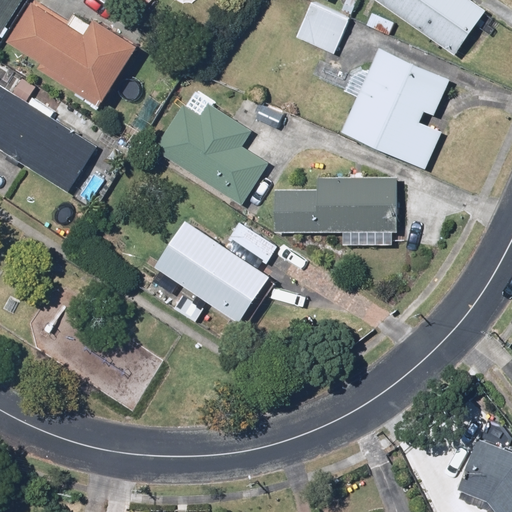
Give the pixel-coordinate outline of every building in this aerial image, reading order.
[(0,0),(0,38),(7,43),(31,0),(0,0)] [(77,68),(119,94),(152,41),(108,14),(100,27),(55,0),(42,0),(21,34),(77,68)] [(474,0),(389,0),(464,45),(487,7),(474,0)] [(319,1),(304,33),(341,50),(356,18),(319,1)] [(389,51),(354,126),(415,155),(451,80),(389,51)] [(0,75),(0,141),(71,186),(101,139),(0,75)] [(200,91),(164,146),(247,199),(283,144),(200,91)] [(284,174),(283,228),(409,229),(409,175),(284,174)] [(197,214),(168,261),(255,314),(284,268),(197,214)] [(498,498),(509,511),(511,511),(511,445),(486,436),(467,487),(498,498)]
